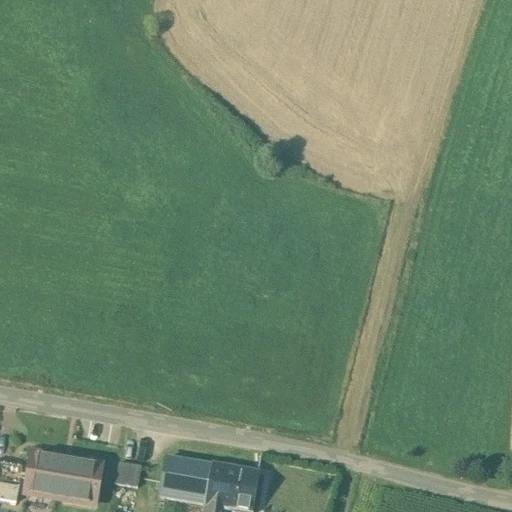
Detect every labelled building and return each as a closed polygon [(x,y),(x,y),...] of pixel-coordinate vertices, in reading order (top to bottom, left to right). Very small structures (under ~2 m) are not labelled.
[(100,468),(31,456),(25,495),(94,507),(100,468)] [(213,467),(169,459),(162,497),(206,505),(213,467)] [(116,462),(113,483),(134,487),(138,465),(116,462)] [(21,470),(0,466),(0,502),(15,505),(21,470)] [(253,511),(260,476),(213,467),(206,505),(212,506),(231,510),(241,511),(253,511)]
